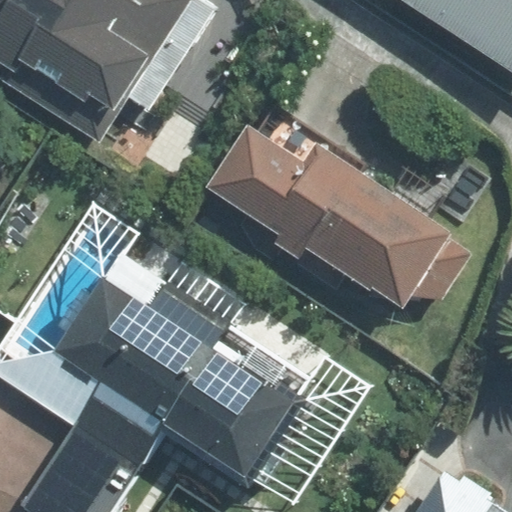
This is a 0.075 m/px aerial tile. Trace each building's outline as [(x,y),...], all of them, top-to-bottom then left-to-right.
[(0,0),(0,70),(109,150),(208,14),(188,0),(0,0)] [(511,0),(384,0),(511,82),(511,0)] [(471,248),(268,129),(219,211),(422,331),(471,248)] [(309,405),(104,269),(47,355),(92,385),(67,423),(139,471),(163,434),(251,493),(309,405)] [(511,511),(511,503),(456,467),(426,511),(511,511)]
